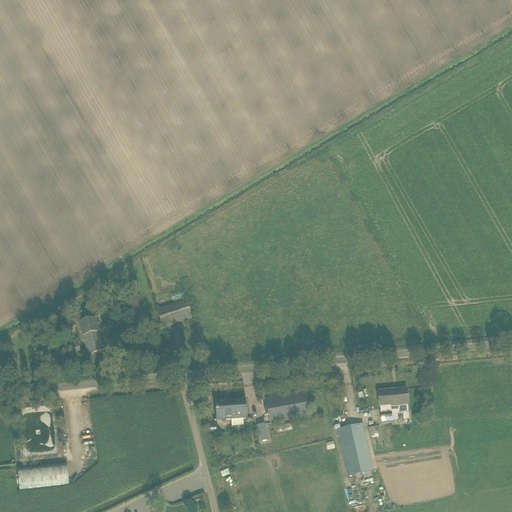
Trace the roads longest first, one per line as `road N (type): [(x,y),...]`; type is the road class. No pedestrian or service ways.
road 1 (unclassified): [(183,378),(511,347)]
road 2 (unclassified): [(0,395),(183,378)]
road 3 (unclassified): [(215,511),(183,378)]
